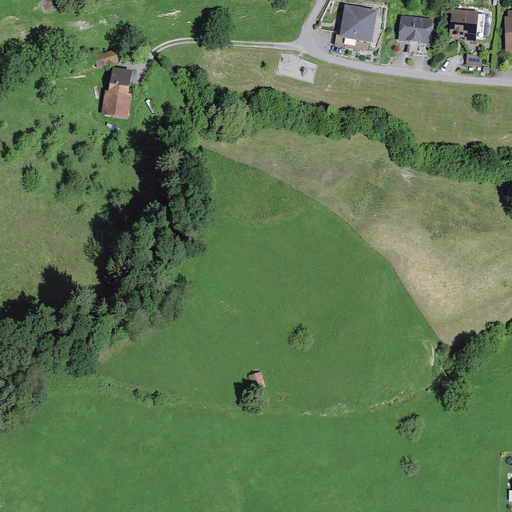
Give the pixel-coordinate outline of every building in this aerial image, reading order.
[(373,15),(342,9),(337,40),(368,45),(373,15)] [(474,14),(450,12),(447,39),(471,42),(474,14)] [(428,22),(397,18),(395,42),(426,45),(428,22)] [(113,51),(89,59),(94,72),(118,64),(113,51)] [(136,77),(117,73),(105,119),(124,124),(136,77)]
